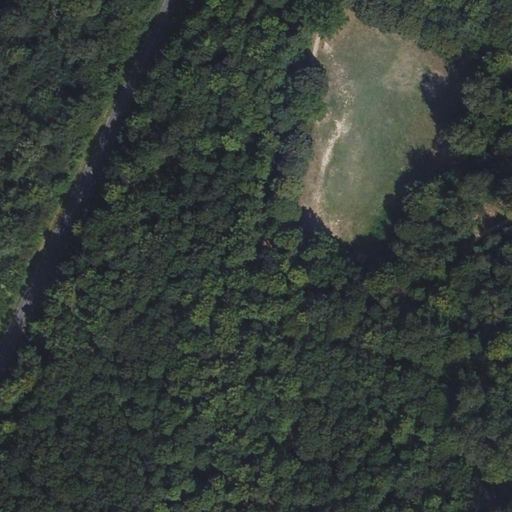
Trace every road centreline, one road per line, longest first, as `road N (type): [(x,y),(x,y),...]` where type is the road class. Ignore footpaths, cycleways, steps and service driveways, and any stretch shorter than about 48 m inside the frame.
road 1 (track): [(201,511),(324,0)]
road 2 (motorway): [(0,106),(511,31)]
road 3 (secondary): [(0,359),(171,0)]
road 4 (motorway): [(227,0),(0,36)]
road 5 (track): [(511,57),(382,0)]
